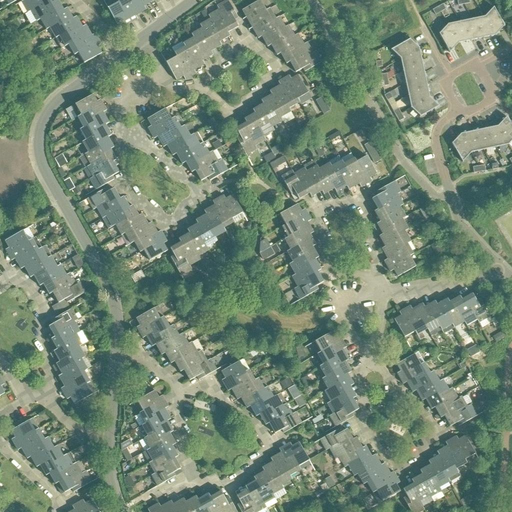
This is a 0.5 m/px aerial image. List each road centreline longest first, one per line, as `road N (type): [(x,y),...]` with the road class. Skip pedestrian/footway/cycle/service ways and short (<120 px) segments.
road 1 (tertiary): [(115,355),(117,323),(105,277),(44,172),(37,144),(50,110),(120,55)]
road 2 (residential): [(372,359),(438,438),(402,466),(388,459),(364,427),(361,374)]
road 3 (residential): [(377,283),(360,199),(317,211),(332,270),(357,274)]
road 4 (residential): [(197,91),(232,117),(275,71),(247,40),(199,86)]
road 5 (residential): [(191,477),(233,482),(268,447),(207,383),(179,391)]
road 6 (residential): [(0,286),(21,280),(43,306),(50,394)]
road 7 (residential): [(124,141),(127,187),(167,223),(199,193)]
road 8 (residential): [(506,271),(383,293)]
